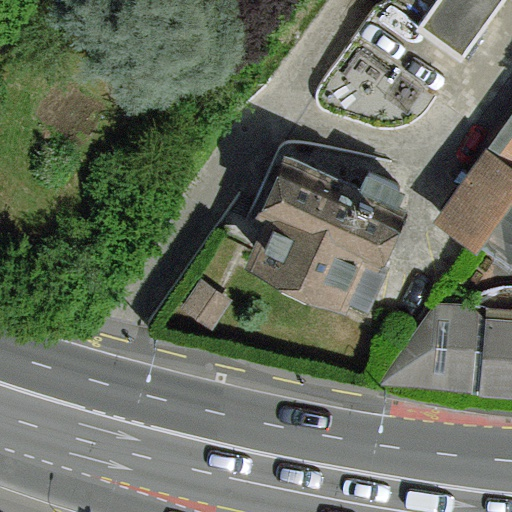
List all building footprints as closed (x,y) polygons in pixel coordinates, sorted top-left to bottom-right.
[(436,0),(421,22),(465,55),(503,0),(436,0)] [(511,119),(492,149),(511,163),(511,119)] [(511,163),(492,149),(444,214),(478,240),(511,193),(511,163)] [(363,189),(294,157),(272,202),(281,207),(260,250),(343,289),(344,287),(366,242),(377,247),(396,205),(393,203),(363,189)] [(371,172),(363,189),(393,203),(401,186),(371,172)] [(392,254),(377,247),(366,242),(344,287),(370,301),(392,254)] [(474,387),(480,305),(440,300),(382,377),(474,387)] [(511,322),(491,320),(486,383),(511,385),(511,322)]
